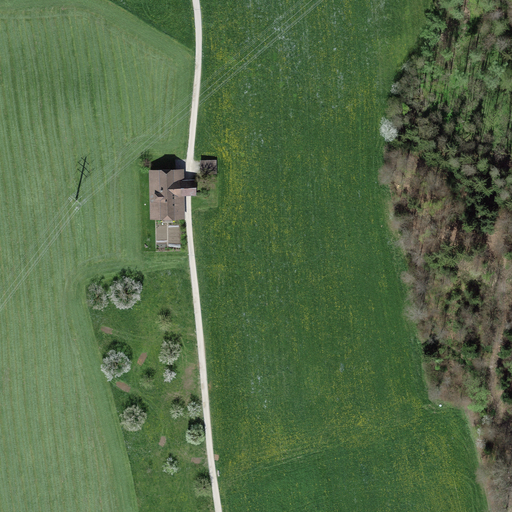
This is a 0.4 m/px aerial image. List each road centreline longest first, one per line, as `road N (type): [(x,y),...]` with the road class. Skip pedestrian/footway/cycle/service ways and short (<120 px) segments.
road 1 (track): [(188,180),(218,511)]
road 2 (unclassified): [(195,0),(201,30),(188,180)]
